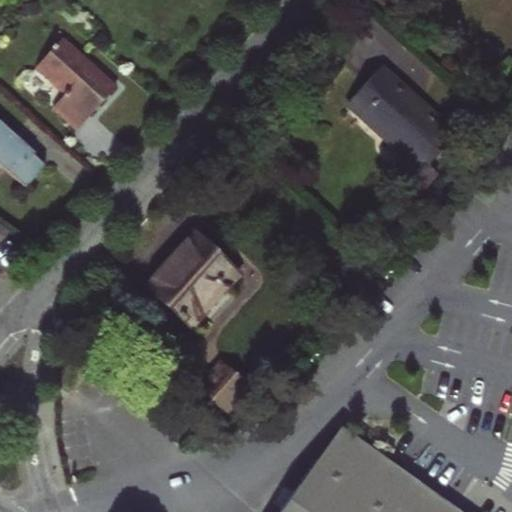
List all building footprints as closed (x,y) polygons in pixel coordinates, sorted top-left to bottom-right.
[(62,37),(33,70),(64,99),(52,111),(75,132),(116,87),(62,37)] [(382,65),(343,107),(405,163),(419,175),(426,166),(457,133),(382,65)] [(35,155),(0,123),(0,167),(24,189),(43,166),(33,157),(35,155)] [(419,175),(405,163),(391,178),(415,200),(437,175),(426,166),(419,175)] [(193,233),(142,290),(191,333),(241,276),(193,233)] [(226,364),(199,393),(227,418),(253,389),(226,364)] [(458,511),(339,427),(278,511),(458,511)]
